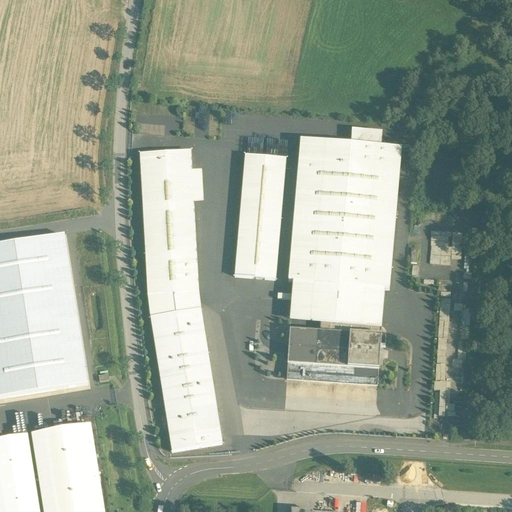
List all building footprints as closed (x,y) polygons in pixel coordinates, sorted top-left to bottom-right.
[(352,131),(350,146),(382,149),(383,134),(352,131)] [(350,146),(300,142),(288,283),(384,291),(388,291),(401,151),(382,149),(350,146)] [(190,153),(139,156),(147,297),(198,294),(190,153)] [(285,161),(245,157),(234,278),(275,282),(285,161)] [(447,257),(447,244),(452,244),(452,233),(430,234),(431,258),(447,257)] [(63,237),(0,247),(0,399),(87,386),(63,237)] [(384,291),(293,283),(289,322),(380,330),(384,291)] [(200,311),(198,294),(147,297),(150,319),(200,311)] [(200,311),(150,319),(171,454),(222,446),(200,311)] [(381,331),(320,327),(320,334),(380,338),(381,331)] [(320,334),(289,332),(287,366),(287,377),(377,383),(378,373),(380,338),(320,334)] [(104,511),(91,426),(32,435),(44,511),(104,511)] [(0,440),(0,511),(38,511),(26,436),(0,440)]
